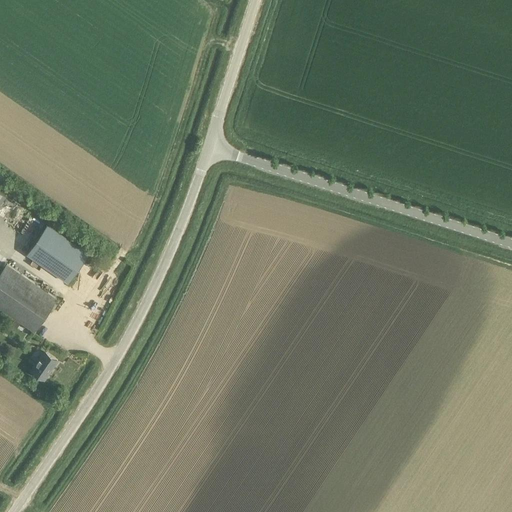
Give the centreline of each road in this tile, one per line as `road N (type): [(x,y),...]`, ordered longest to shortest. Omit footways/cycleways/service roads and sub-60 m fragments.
road 1 (unclassified): [(21,511),(84,426),(156,296),(208,149)]
road 2 (unclassified): [(511,246),(208,149)]
road 3 (unclassified): [(208,149),(254,0)]
